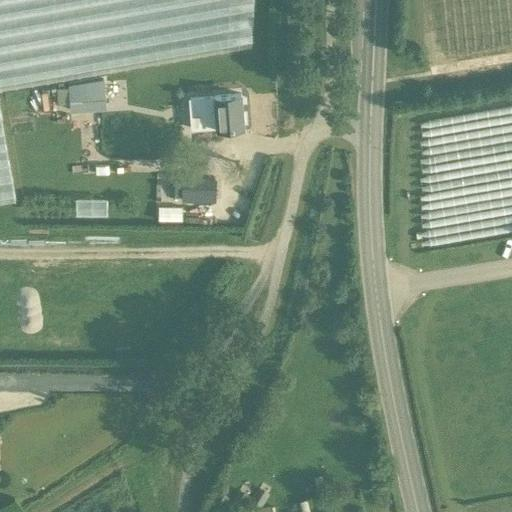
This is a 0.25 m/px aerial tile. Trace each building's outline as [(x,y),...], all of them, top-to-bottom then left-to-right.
[(105,107),(103,84),(103,78),(70,84),(70,87),(72,109),(105,107)] [(242,110),(241,94),(189,98),(191,128),(217,125),(217,127),(243,125),(243,120),(247,120),(246,110),(242,110)] [(217,181),(183,179),(183,198),(216,199),(217,181)] [(158,219),(181,220),(181,207),(158,206),(158,219)] [(250,501),(261,507),(268,494),(258,488),(250,501)] [(240,509),(248,496),(237,490),(229,503),(240,509)] [(217,492),(210,505),(220,511),(228,498),(217,492)]
